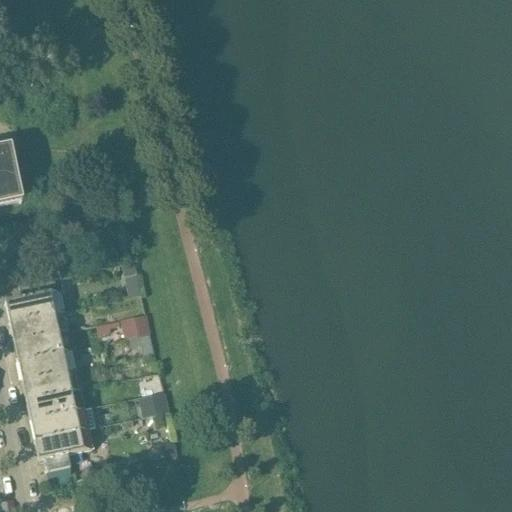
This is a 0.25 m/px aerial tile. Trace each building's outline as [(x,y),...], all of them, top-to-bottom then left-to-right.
[(0,207),(21,203),(11,157),(0,159),(0,207)] [(123,268),(125,280),(137,277),(134,265),(123,268)] [(9,305),(13,326),(53,317),(49,296),(22,302),(9,305)] [(53,317),(13,326),(18,346),(58,337),(53,317)] [(146,319),(132,322),(136,340),(149,337),(146,319)] [(62,357),(58,337),(18,346),(22,365),(62,357)] [(62,357),(22,365),(26,385),(66,376),(62,357)] [(70,396),(66,376),(26,385),(30,404),(70,396)] [(154,416),(167,413),(163,395),(151,398),(154,416)] [(70,396),(30,404),(34,424),(74,416),(70,396)] [(137,400),(108,405),(112,424),(140,419),(137,400)] [(91,412),(74,416),(34,424),(38,444),(78,435),(96,431),(91,412)] [(38,444),(43,465),(49,463),(52,476),(76,471),(73,458),(83,456),(78,435),(38,444)] [(168,461),(177,459),(174,448),(165,450),(168,461)]
